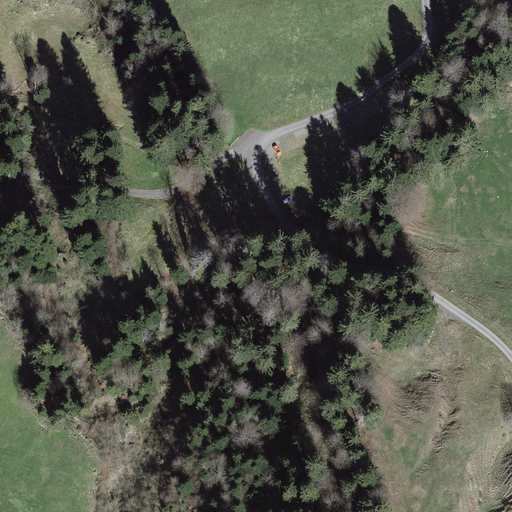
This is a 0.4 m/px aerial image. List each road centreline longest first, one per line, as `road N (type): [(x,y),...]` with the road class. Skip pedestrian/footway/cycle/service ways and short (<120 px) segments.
road 1 (track): [(254,152),(255,171),(302,246),(327,263),(394,275),(511,356)]
road 2 (track): [(0,174),(158,196),(180,192),(235,153),(254,152)]
road 3 (track): [(425,0),(428,41),(415,61),(359,103),(254,152)]
